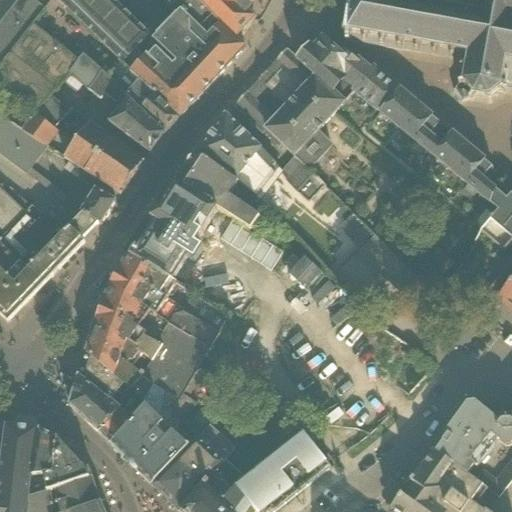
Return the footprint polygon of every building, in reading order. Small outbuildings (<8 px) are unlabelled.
[(47,10),(33,0),(19,0),(0,24),(0,65),(1,66),(0,67),(0,82),(9,90),(3,97),(12,104),(18,97),(38,113),(39,114),(52,98),(51,97),(56,91),(57,92),(71,76),(70,75),(80,62),(34,25),(47,10)] [(73,0),(56,0),(65,8),(73,0)] [(73,0),(65,8),(79,22),(101,0),(73,0)] [(94,36),(120,9),(111,0),(101,0),(79,22),(94,36)] [(162,0),(177,16),(178,14),(179,15),(182,11),(194,0),(162,0)] [(197,0),(200,3),(200,2),(212,15),(237,41),(250,27),(254,19),(248,13),(251,8),(248,4),(251,0),(197,0)] [(511,0),(343,0),(346,3),(348,3),(351,6),(347,28),(344,29),(343,34),(346,34),(345,41),(467,63),(467,67),(461,66),(460,70),(466,71),(464,81),(459,83),(459,85),(456,91),(454,91),(454,92),(456,93),(462,102),(462,104),(463,104),(464,103),(470,101),(472,102),(476,98),(480,98),(486,97),(488,105),(493,104),(491,99),(501,92),(505,95),(506,95),(511,96),(511,92),(511,0)] [(173,20),(162,31),(156,37),(157,38),(149,46),(156,52),(150,58),(148,56),(147,57),(152,62),(137,78),(141,82),(140,83),(181,119),(182,118),(246,49),(237,41),(212,15),(200,2),(200,3),(187,16),(182,11),(179,15),(178,14),(177,16),(173,20)] [(135,23),(120,9),(94,36),(108,50),(135,23)] [(108,50),(119,61),(123,64),(149,37),(135,23),(108,50)] [(345,105),(346,104),(355,93),(358,97),(360,94),(377,72),(373,73),(361,63),(356,64),(347,57),(342,57),(323,40),(314,50),(309,46),(296,60),(345,105)] [(345,105),(296,60),(289,53),(290,52),(288,50),(261,79),(320,133),(345,105)] [(70,75),(71,76),(91,92),(105,74),(84,56),(80,62),(70,75)] [(106,78),(166,136),(181,119),(140,83),(141,82),(137,78),(123,64),(119,61),(108,77),(106,78)] [(378,111),(397,88),(378,72),(377,72),(360,94),(360,95),(359,96),(378,112),(378,111)] [(92,110),(151,156),(166,136),(106,78),(108,77),(105,74),(91,92),(99,98),(92,110)] [(287,183),(296,192),(314,176),(311,173),(335,147),(320,133),(261,79),(234,108),(263,136),(267,134),(294,159),(280,175),(287,183)] [(380,114),(413,142),(433,118),(401,91),(402,91),(401,90),(381,114),(381,113),(380,114)] [(38,113),(38,114),(57,130),(69,111),(52,98),(39,114),(38,113)] [(23,112),(14,126),(46,147),(57,130),(38,114),(34,118),(23,112)] [(48,148),(46,147),(14,126),(0,116),(0,154),(27,175),(48,148)] [(226,117),(196,156),(238,185),(239,184),(254,196),(255,198),(274,175),(270,170),(275,164),(265,154),(226,117)] [(433,118),(413,142),(415,144),(412,147),(421,155),(424,151),(433,159),(443,147),(442,146),(431,137),(435,136),(440,130),(440,126),(441,125),(433,118)] [(122,196),(133,180),(145,164),(89,121),(77,140),(64,159),(84,172),(122,196)] [(453,134),(452,134),(442,146),(443,147),(433,159),(465,185),(485,161),(484,161),(480,157),(479,156),(478,156),(453,135),(454,135),(453,134)] [(238,185),(196,156),(176,185),(218,212),(251,233),(266,209),(253,197),(254,196),(239,184),(238,185)] [(486,162),(485,161),(465,185),(467,187),(464,191),(473,198),(476,195),(488,203),(496,191),(483,180),(487,179),(492,174),(492,169),(492,170),(493,169),(485,162),(486,162)] [(84,172),(74,188),(65,204),(83,215),(83,216),(84,217),(85,216),(95,226),(96,225),(98,226),(99,225),(102,227),(112,212),(122,196),(84,172)] [(326,187),(314,176),(296,192),(310,205),(326,187)] [(0,239),(31,206),(0,182),(0,239)] [(163,211),(150,231),(138,251),(135,249),(130,257),(173,285),(175,281),(191,256),(206,232),(214,218),(218,212),(176,185),(170,194),(161,210),(163,211)] [(496,191),(488,203),(498,212),(493,218),(491,220),(491,221),(480,233),(504,253),(511,243),(511,194),(511,195),(507,200),(496,191)] [(84,217),(83,216),(76,223),(68,232),(45,217),(31,206),(0,239),(0,315),(8,324),(52,279),(86,244),(84,242),(84,240),(91,234),(98,226),(96,225),(95,226),(85,216),(84,217)] [(351,240),(360,249),(374,235),(366,226),(351,240)] [(436,250),(421,268),(438,283),(454,265),(436,250)] [(130,257),(122,271),(168,300),(176,287),(173,285),(130,257)] [(488,293),(493,297),(511,312),(511,263),(488,293)] [(459,314),(479,286),(459,270),(438,298),(459,314)] [(168,300),(122,271),(112,287),(157,317),(168,300)] [(175,281),(173,285),(176,287),(168,300),(182,309),(184,314),(174,317),(170,324),(169,325),(170,325),(209,350),(229,315),(175,281)] [(170,324),(157,317),(112,287),(99,321),(137,349),(145,339),(159,346),(170,325),(169,325),(170,324)] [(325,308),(324,309),(319,305),(311,315),(316,319),(303,334),(297,340),(357,391),(331,415),(318,428),(311,434),(339,470),(346,464),(362,449),(400,413),(402,415),(423,391),(387,359),(385,360),(325,308)] [(131,391),(144,401),(145,403),(156,387),(144,378),(163,349),(159,346),(145,339),(137,349),(99,321),(87,356),(131,391)] [(170,325),(159,346),(163,349),(144,378),(156,387),(181,403),(185,398),(183,397),(209,350),(170,325)] [(410,360),(426,372),(432,377),(439,368),(416,351),(410,360)] [(87,356),(81,375),(80,378),(117,409),(131,391),(87,356)] [(80,378),(71,407),(99,433),(118,414),(120,416),(124,412),(137,406),(139,407),(144,401),(131,391),(117,409),(80,378)] [(148,405),(112,447),(153,488),(190,451),(180,442),(181,442),(174,435),(185,424),(174,414),(181,403),(156,387),(145,403),(148,405)] [(174,414),(185,424),(186,422),(198,405),(185,398),(181,403),(174,414)] [(118,414),(99,433),(112,447),(148,405),(145,403),(144,401),(139,407),(137,406),(124,412),(120,416),(118,414)] [(443,444),(437,451),(435,449),(434,452),(488,491),(499,498),(500,496),(503,493),(511,481),(511,419),(499,420),(496,420),(475,403),(468,404),(447,433),(443,440),(444,441),(443,443),(443,444)] [(0,478),(31,481),(40,431),(12,428),(7,433),(0,478)] [(51,477),(58,440),(40,431),(31,481),(51,477)] [(225,465),(199,441),(190,433),(181,442),(180,442),(190,451),(153,488),(178,511),(181,511),(221,473),(219,471),(225,465)] [(330,471),(332,470),(326,462),(304,435),(238,487),(236,489),(253,511),(276,511),(329,470),(330,471)] [(86,469),(60,442),(58,440),(51,477),(31,481),(28,495),(49,490),(90,479),(86,469)] [(486,511),(484,511),(483,511),(476,507),(488,491),(434,452),(422,470),(421,469),(391,511),(486,511)] [(238,487),(221,473),(181,511),(253,511),(236,489),(238,487)] [(0,478),(0,511),(51,511),(51,504),(49,490),(28,495),(31,481),(0,478)] [(96,492),(92,478),(90,479),(49,490),(51,504),(96,492)] [(51,511),(73,511),(100,504),(96,492),(51,504),(51,511)]
